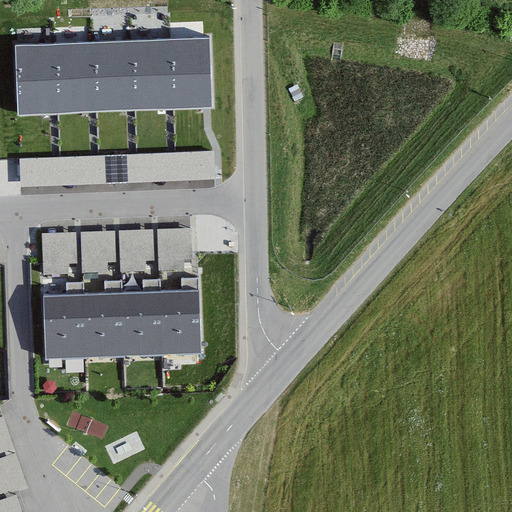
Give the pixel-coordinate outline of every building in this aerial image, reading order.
[(210,39),(16,46),(18,114),(213,107),(210,39)] [(211,154),(21,160),(22,186),(212,180),(211,154)] [(151,231),(116,232),(117,269),(151,268),(151,231)] [(191,231),(157,231),(158,268),(192,268),(191,231)] [(111,232),(77,233),(78,270),(112,269),(111,232)] [(73,233),(39,233),(40,270),(74,270),(73,233)] [(203,292),(41,297),(43,359),(205,354),(203,292)]
